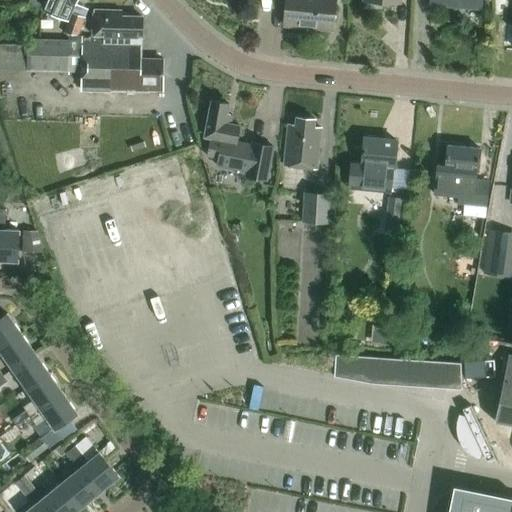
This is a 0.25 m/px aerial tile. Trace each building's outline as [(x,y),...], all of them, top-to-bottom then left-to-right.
[(29,0),(28,8),(41,8),(42,0),(29,0)] [(49,0),(46,9),(66,17),(72,2),(76,4),(77,0),(49,0)] [(286,0),(284,26),(332,31),(335,0),(286,0)] [(481,10),(482,0),(430,0),(430,5),(481,10)] [(104,40),(83,39),(83,37),(68,36),(68,41),(28,39),(27,70),(82,71),(81,91),(149,93),(149,91),(163,91),(164,59),(142,58),(143,17),(122,16),(122,11),(94,11),(94,35),(104,36),(104,40)] [(71,13),(63,32),(78,35),(84,19),(71,13)] [(208,157),(218,159),(216,168),(247,173),(247,179),(268,182),(274,146),(252,143),(251,146),(236,143),(239,126),(231,124),(233,115),(227,114),(229,105),(211,101),(204,137),(212,138),(208,157)] [(317,170),(322,128),(315,128),(316,120),(297,118),(296,126),(289,125),(285,167),(317,170)] [(351,163),(349,188),(393,192),(395,167),(398,141),(379,140),(379,137),(369,136),(369,139),(364,138),(362,164),(351,163)] [(435,183),(434,196),(457,198),(457,205),(464,206),(463,216),(486,218),(490,181),(476,180),(477,172),(479,172),(479,169),(481,148),(448,145),(446,166),(437,165),(435,183)] [(331,193),(304,192),(302,222),(329,223),(331,193)] [(389,197),(386,230),(398,231),(402,199),(389,197)] [(0,212),(0,260),(18,262),(19,231),(5,230),(6,214),(0,212)] [(511,276),(511,266),(511,232),(489,229),(483,272),(511,276)] [(22,232),(21,252),(43,253),(36,232),(22,232)] [(336,324),(350,325),(351,310),(337,309),(336,324)] [(373,313),(372,325),(386,326),(387,314),(373,313)] [(0,348),(21,334),(7,314),(0,319),(0,348)] [(445,332),(442,346),(455,349),(458,335),(445,332)] [(21,334),(0,348),(0,350),(8,362),(6,363),(12,370),(35,354),(21,334)] [(348,377),(349,354),(336,353),(334,375),(348,377)] [(35,354),(12,370),(17,378),(19,377),(28,389),(49,374),(35,354)] [(348,377),(360,379),(362,355),(349,354),(348,377)] [(360,379),(373,381),(374,356),(362,355),(360,379)] [(373,381),(385,382),(387,357),(374,356),(373,381)] [(385,382),(398,383),(399,358),(387,357),(385,382)] [(398,383),(410,384),(412,359),(399,358),(398,383)] [(410,384),(422,385),(424,360),(412,359),(410,384)] [(422,385),(435,386),(437,361),(424,360),(422,385)] [(495,419),(494,428),(503,430),(510,428),(511,427),(511,361),(506,360),(503,380),(505,390),(501,412),(495,419)] [(435,386),(447,387),(449,362),(437,361),(435,386)] [(462,363),(449,362),(447,387),(460,388),(462,363)] [(13,420),(17,426),(63,394),(49,374),(28,389),(34,398),(23,406),(26,411),(13,420)] [(77,414),(63,394),(17,426),(21,430),(33,421),(36,425),(47,417),(55,429),(70,419),(77,414)] [(77,428),(76,428),(70,419),(55,429),(62,438),(71,433),(77,428)] [(40,437),(21,451),(29,461),(48,447),(40,437)] [(109,445),(101,452),(105,458),(116,448),(111,441),(108,444),(109,445)] [(63,443),(56,449),(57,449),(62,456),(69,450),(64,444),(63,443)] [(101,452),(90,461),(77,445),(68,452),(81,468),(82,468),(101,492),(120,477),(105,458),(101,452)] [(81,468),(62,483),(82,507),(101,492),(82,468),(81,468)] [(34,488),(25,476),(15,483),(25,497),(35,489),(34,488)] [(62,483),(43,498),(54,511),(75,511),(82,507),(62,483)] [(54,511),(43,498),(25,511),(54,511)] [(471,507),(471,508),(471,509),(471,510),(472,510),(472,511),(495,511),(497,505),(479,501),(478,501),(477,501),(476,501),(475,501),(475,502),(474,502),(473,502),(473,503),(472,503),(472,504),(472,505),(471,505),(471,506),(471,507)]
